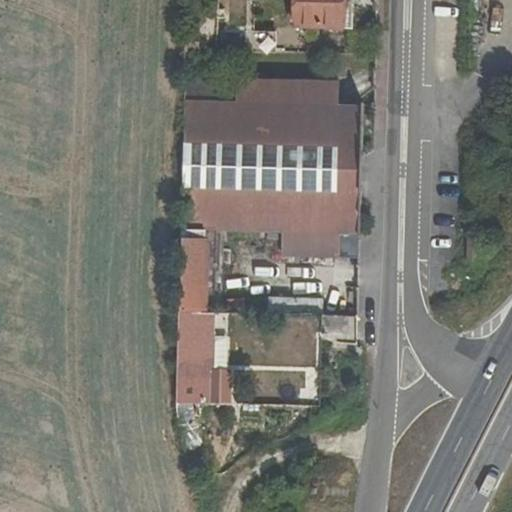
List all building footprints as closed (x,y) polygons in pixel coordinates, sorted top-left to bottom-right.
[(295,0),(295,27),(343,28),(342,0),(295,0)] [(183,52),(197,53),(199,17),(187,17),(183,52)] [(215,53),(274,54),(275,33),(252,33),(253,18),(216,17),(215,53)] [(337,108),(338,83),(184,80),(183,106),(337,108)] [(182,116),(184,116),(180,230),(282,233),(359,235),(362,109),(337,108),(183,106),(182,116)] [(281,258),(358,260),(359,235),(282,233),(281,258)] [(177,313),(198,314),(206,314),(207,242),(179,241),(177,313)] [(198,314),(177,313),(176,404),(196,404),(198,314)] [(319,345),(355,346),(356,316),(320,316),(319,345)] [(284,400),(322,401),(323,367),(285,366),(284,400)]
